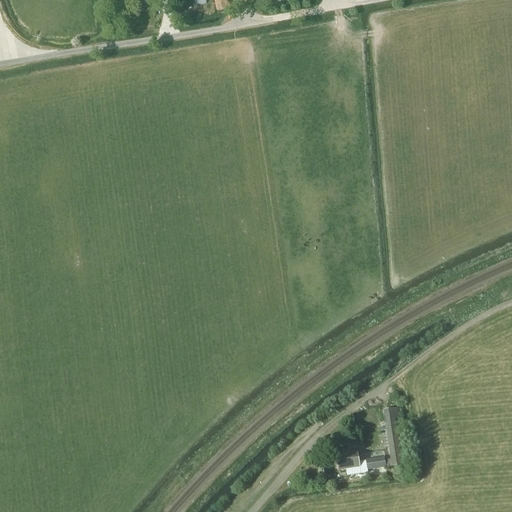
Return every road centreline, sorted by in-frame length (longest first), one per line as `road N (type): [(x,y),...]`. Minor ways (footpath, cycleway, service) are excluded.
road 1 (unclassified): [(0,64),(333,6)]
road 2 (unclassified): [(511,303),(453,333),(334,421)]
